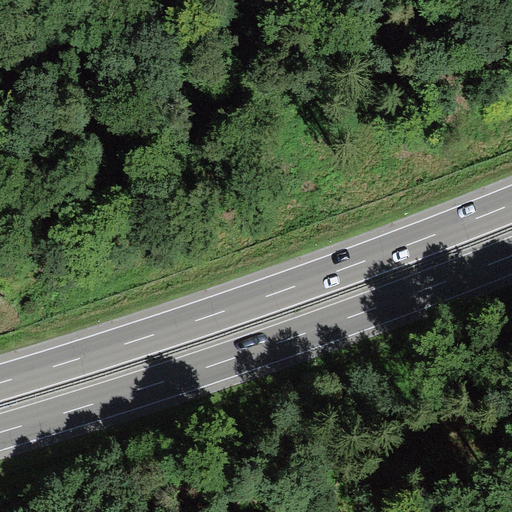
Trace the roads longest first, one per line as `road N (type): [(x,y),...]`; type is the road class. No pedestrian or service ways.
road 1 (motorway): [(511,203),(0,382)]
road 2 (motorway): [(0,432),(299,336),(511,255)]
